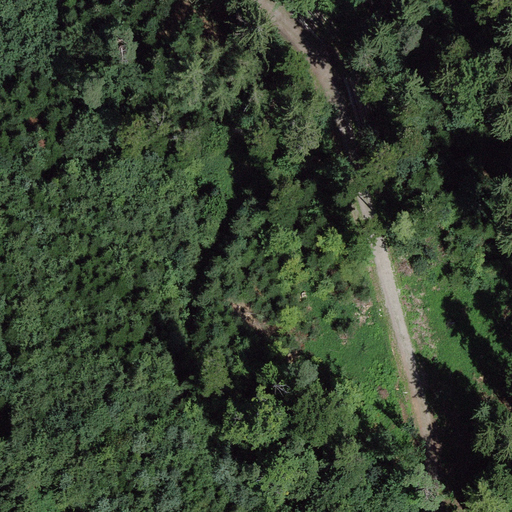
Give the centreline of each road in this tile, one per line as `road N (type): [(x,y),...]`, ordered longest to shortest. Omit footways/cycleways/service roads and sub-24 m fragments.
road 1 (unknown): [(511,97),(446,172),(323,67),(236,152),(162,121),(0,212)]
road 2 (track): [(408,511),(412,415),(323,67),(282,14),(245,0)]
